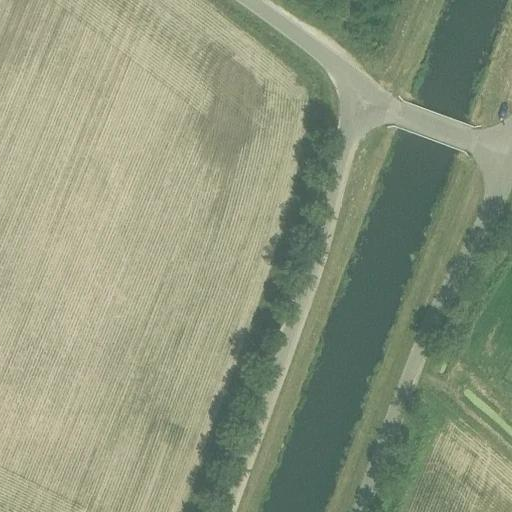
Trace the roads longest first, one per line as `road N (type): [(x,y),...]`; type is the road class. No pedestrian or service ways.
road 1 (tertiary): [(227,511),(369,96)]
road 2 (unclassified): [(362,511),(421,345),(508,160)]
road 3 (unclassified): [(369,96),(238,0)]
road 4 (tertiary): [(508,160),(369,96)]
